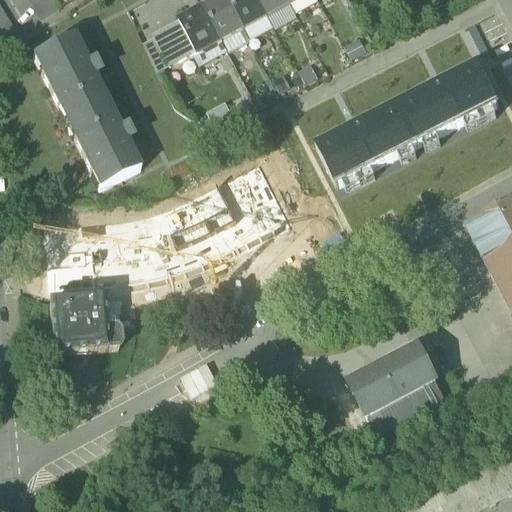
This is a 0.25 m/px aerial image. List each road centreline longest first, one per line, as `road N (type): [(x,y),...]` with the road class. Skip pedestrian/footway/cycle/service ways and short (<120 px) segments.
road 1 (residential): [(236,355),(328,376),(439,317),(425,240)]
road 2 (residential): [(4,476),(236,355)]
road 3 (residential): [(236,355),(260,329),(425,240)]
